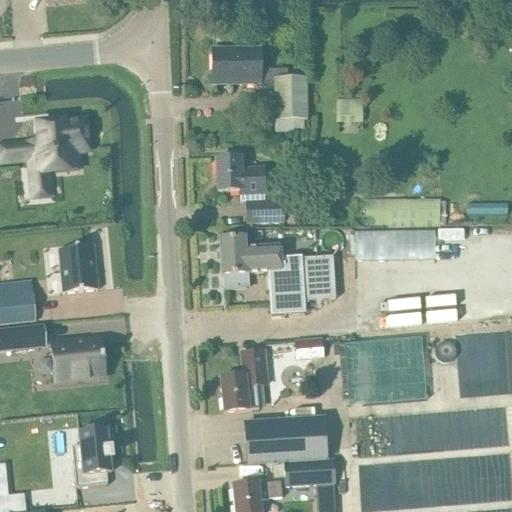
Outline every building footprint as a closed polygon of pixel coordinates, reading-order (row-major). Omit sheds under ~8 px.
[(275,85),(275,121),(305,121),(305,81),(288,81),(288,71),(259,72),(259,52),(212,52),(212,86),(275,85)] [(334,125),(361,126),(362,102),(334,101),(334,125)] [(40,144),(1,148),(3,172),(30,169),(32,196),(51,194),(49,175),(78,172),(76,152),(87,151),(84,124),(63,127),(62,123),(38,126),(40,144)] [(240,197),(260,196),(265,196),(264,168),(242,169),(241,161),(216,162),(217,194),(240,193),(240,197)] [(364,204),(365,229),(388,229),(388,230),(440,230),(439,202),(364,204)] [(482,203),(450,203),(450,219),(482,219),(482,203)] [(284,224),(284,205),(246,204),(245,224),(284,224)] [(436,315),(511,313),(511,230),(436,232),(436,315)] [(353,234),(354,265),(435,265),(435,232),(353,234)] [(221,278),(225,278),(226,292),(247,290),(246,276),(268,275),(266,251),(245,252),(245,239),(219,241),(221,278)] [(8,246),(0,247),(0,263),(10,263),(8,246)] [(94,249),(57,252),(61,296),(98,293),(94,249)] [(280,250),(266,251),(268,275),(271,318),(304,315),(303,304),(336,302),(334,257),(281,261),(280,250)] [(33,297),(0,300),(0,325),(35,322),(33,297)] [(40,331),(0,334),(0,352),(42,348),(40,331)] [(296,363),(324,360),(322,340),(294,342),(296,363)] [(421,340),(343,346),(349,409),(426,403),(421,340)] [(435,353),(435,354),(435,355),(435,356),(435,357),(436,358),(436,359),(437,360),(438,361),(438,362),(439,362),(440,363),(441,364),(442,364),(443,364),(444,364),(445,365),(446,364),(448,364),(449,364),(450,364),(451,363),(452,362),(453,361),(454,360),(455,359),(455,358),(455,357),(456,356),(456,355),(456,354),(456,353),(456,352),(455,351),(455,350),(455,349),(454,348),(453,347),(453,346),(452,346),(451,345),(450,345),(449,344),(448,344),(447,344),(446,343),(445,343),(444,344),(443,344),(442,344),(441,345),(440,345),(439,346),(438,346),(437,347),(437,348),(436,349),(436,350),(435,351),(435,352),(435,353)] [(71,344),(51,346),(55,383),(103,379),(99,344),(72,347),(71,344)] [(221,380),(224,415),(259,412),(256,388),(266,387),(263,353),(241,356),(243,378),(221,380)] [(325,422),(244,427),(247,466),(277,465),(283,464),(327,461),(325,422)] [(78,448),(71,449),(75,491),(107,488),(106,477),(111,477),(107,432),(77,434),(78,448)] [(283,464),(284,489),(335,485),(334,461),(327,461),(283,464)] [(234,511),(259,511),(259,502),(281,500),(280,484),(257,487),(257,486),(232,489),(234,511)] [(8,497),(0,498),(0,511),(24,511),(23,496),(8,497)]
